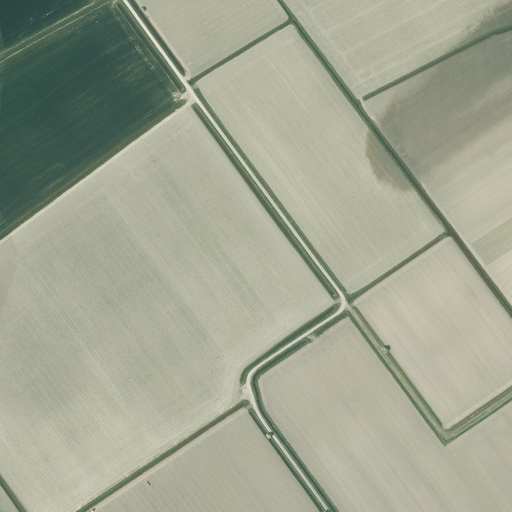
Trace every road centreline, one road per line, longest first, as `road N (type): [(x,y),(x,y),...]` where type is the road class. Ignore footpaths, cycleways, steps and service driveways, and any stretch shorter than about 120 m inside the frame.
road 1 (unclassified): [(329,511),(263,422),(248,376),(336,314),(341,295),(124,0)]
road 2 (track): [(511,393),(443,433),(344,304)]
